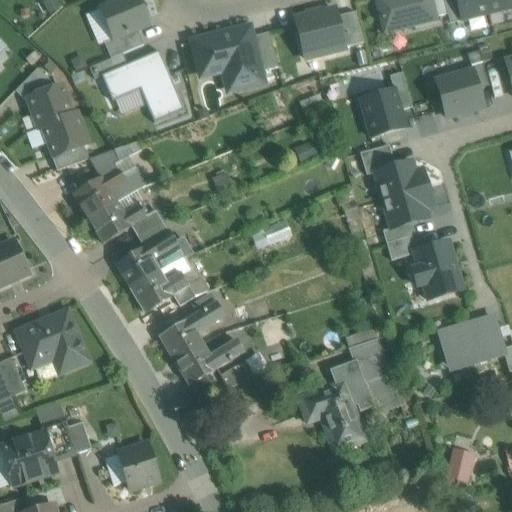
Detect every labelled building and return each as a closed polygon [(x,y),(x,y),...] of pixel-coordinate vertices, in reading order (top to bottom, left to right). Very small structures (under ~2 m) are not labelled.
[(115,0),(101,6),(115,40),(140,30),(151,25),(140,0),(115,0)] [(375,0),(385,33),(439,19),(438,16),(434,0),(375,0)] [(446,0),(434,0),(438,16),(449,13),(446,0)] [(446,0),(449,13),(452,22),(461,21),(456,0),(446,0)] [(456,0),(461,21),(491,14),(487,0),(456,0)] [(511,0),(487,0),(491,14),(511,8),(511,0)] [(337,7),(296,16),(306,58),(347,49),(346,45),(339,16),(337,7)] [(355,13),(339,16),(346,45),(361,42),(355,13)] [(249,28),(192,43),(201,78),(230,71),(235,91),(263,84),(249,28)] [(106,44),(113,59),(125,54),(146,46),(140,30),(115,40),(106,44)] [(129,66),(104,75),(114,100),(141,89),(155,122),(185,110),(162,52),(129,66)] [(95,79),(104,75),(129,66),(125,54),(113,59),(91,69),(95,79)] [(18,90),(27,97),(53,88),(52,82),(40,70),(18,90)] [(472,72),(436,82),(447,119),(483,109),(472,72)] [(53,88),(27,97),(38,130),(44,129),(74,118),(63,85),(53,88)] [(394,91),(360,101),(371,139),(405,129),(394,91)] [(74,118),(44,129),(54,157),(84,147),(90,145),(81,116),(74,118)] [(84,147),(54,157),(58,171),(89,161),(84,147)] [(114,152),(89,161),(101,180),(102,181),(106,178),(103,174),(103,173),(114,167),(120,164),(114,152)] [(412,162),(374,174),(382,202),(428,189),(422,170),(415,172),(412,162)] [(158,163),(130,173),(136,190),(142,188),(154,184),(164,180),(158,163)] [(106,178),(102,181),(101,180),(74,197),(89,221),(116,204),(123,200),(116,189),(125,184),(114,167),(103,174),(106,178)] [(154,184),(142,188),(144,195),(157,190),(154,184)] [(428,189),(382,202),(390,231),(429,220),(426,210),(434,208),(428,189)] [(116,204),(89,221),(103,245),(131,229),(131,228),(146,218),(137,204),(121,213),(116,204)] [(155,212),(146,218),(131,228),(131,229),(137,239),(141,237),(141,236),(162,223),(155,212)] [(258,248),(292,236),(286,220),(252,233),(258,248)] [(162,223),(141,236),(141,237),(137,239),(143,249),(144,249),(158,240),(158,239),(168,233),(162,223)] [(143,249),(116,265),(130,290),(158,273),(175,263),(193,255),(183,238),(175,243),(168,232),(168,233),(158,239),(158,240),(144,249),(143,249)] [(14,243),(0,249),(0,287),(28,275),(14,243)] [(462,291),(448,243),(413,253),(418,269),(412,270),(417,288),(423,286),(427,301),(462,291)] [(158,273),(130,290),(146,314),(158,307),(174,297),(173,297),(177,294),(180,299),(191,292),(187,285),(182,277),(181,275),(165,284),(158,273)] [(193,282),(188,273),(182,277),(187,285),(193,282)] [(188,322),(160,338),(175,363),(202,346),(195,334),(222,318),(210,298),(195,307),(200,315),(188,322)] [(68,312),(16,334),(31,371),(58,360),(64,374),(89,364),(68,312)] [(443,335),(453,372),(504,358),(494,321),(443,335)] [(373,331),(345,340),(348,350),(376,341),(373,331)] [(348,350),(353,363),(381,353),(377,341),(376,341),(348,350)] [(202,346),(175,363),(190,387),(217,370),(232,360),(225,348),(210,358),(202,346)] [(353,363),(330,372),(335,387),(298,401),(307,425),(321,420),(333,454),(365,442),(353,408),(357,407),(359,413),(398,399),(381,353),(353,363)] [(258,354),(221,377),(228,388),(270,374),(258,354)] [(11,360),(0,364),(0,375),(11,399),(25,393),(11,360)] [(0,404),(11,399),(0,375),(0,404)] [(60,404),(36,412),(40,425),(64,417),(60,404)] [(65,421),(41,429),(42,435),(43,435),(52,463),(75,456),(67,430),(67,429),(65,421)] [(82,424),(67,429),(67,430),(75,456),(91,451),(82,424)] [(42,435),(0,448),(7,469),(13,488),(56,474),(52,463),(43,435),(42,435)] [(147,446),(118,456),(129,492),(159,482),(147,446)] [(470,464),(453,459),(448,477),(466,482),(470,464)] [(431,511),(425,490),(356,511),(431,511)] [(30,511),(26,499),(0,507),(0,511),(30,511)]
